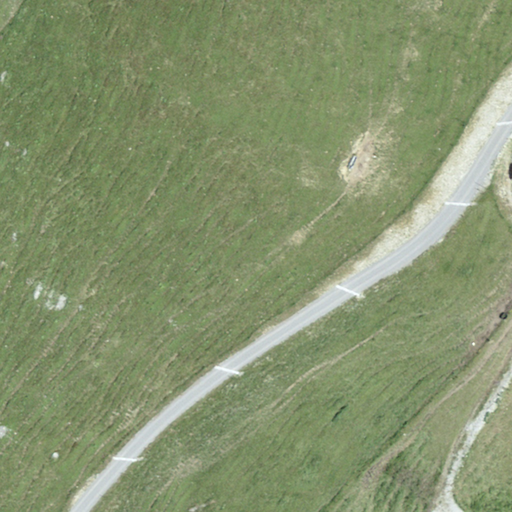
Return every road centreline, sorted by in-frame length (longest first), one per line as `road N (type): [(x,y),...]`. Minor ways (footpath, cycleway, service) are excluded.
road 1 (track): [(511,111),(459,198),(418,243),(245,355),(138,440),(82,511)]
road 2 (track): [(511,366),(445,474),(445,511)]
